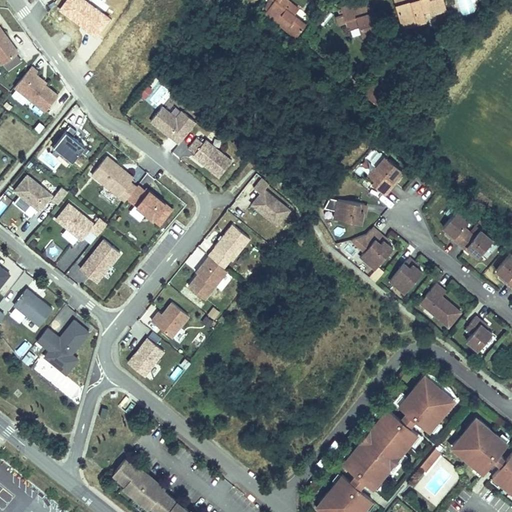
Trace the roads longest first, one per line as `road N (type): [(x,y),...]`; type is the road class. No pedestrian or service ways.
road 1 (residential): [(119,325),(205,216),(207,201),(133,132),(107,120),(16,0)]
road 2 (unclassified): [(277,505),(411,350),(444,355),(511,411)]
road 3 (residential): [(277,505),(115,373)]
road 4 (residential): [(0,232),(119,325)]
road 5 (residential): [(65,479),(90,403),(115,373)]
